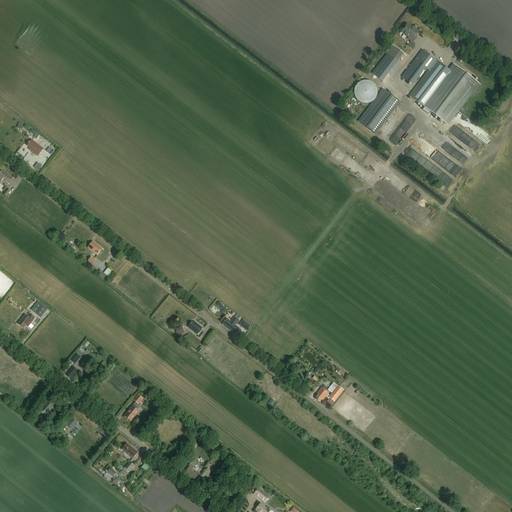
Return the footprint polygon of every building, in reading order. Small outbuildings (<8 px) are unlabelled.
[(408,24),(402,32),(408,37),(407,39),(411,41),(408,45),(413,50),(415,48),(415,44),(412,41),(413,39),(414,39),(420,32),(416,28),(415,30),(408,24)] [(386,54),(372,74),(383,82),(404,54),(391,44),(384,52),(386,54)] [(481,85),(479,84),(454,65),(450,71),(423,50),(402,77),(412,85),(425,68),(430,72),(411,97),(445,123),(448,125),(472,94),(473,95),(481,85)] [(367,81),(365,81),(364,81),(363,81),(361,82),(360,82),(359,83),(358,84),(357,85),(356,86),(356,87),(355,88),(355,90),(354,91),(354,92),(354,94),(354,95),(355,96),(355,97),(356,99),(357,100),(357,101),(359,102),(360,102),(361,103),(362,104),(363,104),(365,104),(366,104),(367,104),(369,104),(370,103),(371,103),(372,102),(373,101),(374,100),(375,99),(376,98),(377,97),(377,96),(377,94),(377,93),(377,92),(377,90),(377,89),(376,88),(376,87),(375,85),(374,84),(373,83),(372,83),(371,82),(369,82),(368,81),(367,81)] [(400,103),(383,90),(358,122),(375,135),(400,103)] [(412,123),(406,119),(391,140),(397,144),(412,123)] [(37,139),(40,135),(32,129),(29,134),(37,139)] [(37,157),(43,149),(31,140),(27,146),(29,148),(28,150),(37,157)] [(8,185),(13,178),(4,171),(3,172),(1,171),(0,173),(0,180),(1,181),(2,180),(8,185)] [(89,247),(88,248),(97,256),(102,249),(94,243),(93,244),(91,243),(89,246),(89,247)] [(68,250),(74,254),(77,250),(72,246),(68,250)] [(96,261),(91,257),(86,263),(91,267),(96,261)] [(104,273),(109,276),(112,271),(108,268),(104,273)] [(41,318),(48,309),(38,302),(31,310),(41,318)] [(26,315),(18,325),(23,329),(26,326),(28,327),(35,319),(29,314),(27,317),(26,315)] [(234,335),(240,329),(235,325),(236,325),(237,325),(240,321),(238,320),(235,317),(231,321),(227,318),(222,325),(234,335)] [(247,331),(251,326),(243,320),(239,325),(247,331)] [(189,326),(187,328),(198,337),(198,338),(200,340),(205,334),(201,331),(203,329),(194,322),(193,323),(191,322),(188,326),(189,326)] [(182,327),(175,330),(177,336),(184,333),(182,327)] [(75,364),(85,352),(80,348),(70,360),(75,364)] [(72,380),(79,372),(73,367),(67,374),(68,375),(67,376),(72,380)] [(340,369),(337,373),(345,379),(347,375),(340,369)] [(337,387),(333,384),(328,390),(332,393),(328,398),(334,402),(343,391),(337,386),(337,387)] [(320,403),(328,393),(321,388),(316,394),(317,394),(315,397),(316,398),(315,400),(320,403)] [(132,406),(133,406),(136,409),(140,404),(139,404),(143,399),(137,395),(133,401),(135,403),(132,406)] [(46,415),(55,405),(48,400),(42,407),(43,407),(40,410),(46,415)] [(139,411),(136,409),(133,406),(124,417),(130,422),(139,411)] [(77,423),(72,418),(66,424),(72,429),(77,423)] [(59,434),(52,429),(48,434),(55,439),(59,434)] [(126,444),(122,450),(132,459),(137,452),(130,447),(126,444)] [(197,464),(192,461),(188,466),(190,467),(187,471),(188,472),(186,473),(195,480),(200,474),(193,469),(197,464)] [(129,472),(134,465),(130,462),(125,468),(124,469),(121,473),(125,477),(129,472)] [(146,463),(142,467),(146,471),(150,467),(146,463)] [(206,468),(200,476),(205,480),(211,472),(206,468)] [(116,473),(110,469),(103,477),(108,482),(116,473)] [(268,495),(259,488),(254,495),(263,502),(268,495)]
